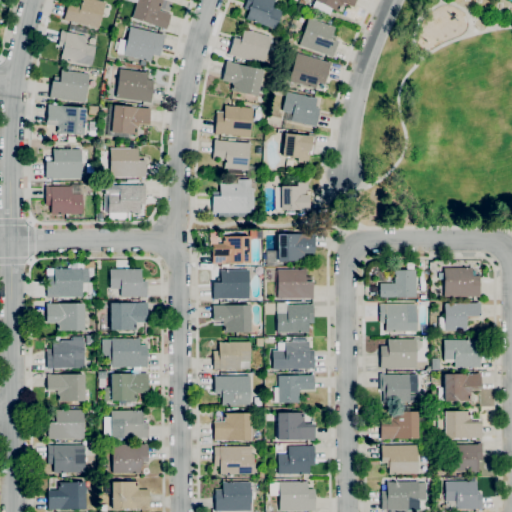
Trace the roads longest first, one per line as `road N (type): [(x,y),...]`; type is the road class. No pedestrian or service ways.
road 1 (tertiary): [(37,0),(16,82),(13,511)]
road 2 (residential): [(348,511),(351,249),(486,241),(508,248),(511,273)]
road 3 (residential): [(177,236),(0,241),(16,82)]
road 4 (residential): [(181,511),(177,236)]
road 5 (residential): [(211,0),(182,113),(177,236)]
road 6 (residential): [(392,0),(364,65),(344,173)]
